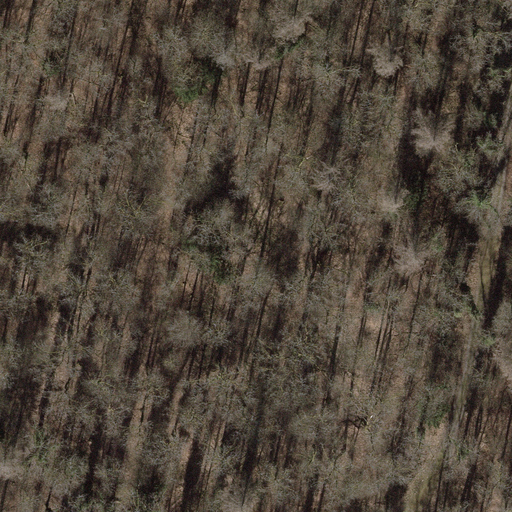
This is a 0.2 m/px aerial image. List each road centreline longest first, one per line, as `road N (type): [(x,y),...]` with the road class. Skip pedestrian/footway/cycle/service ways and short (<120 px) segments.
road 1 (track): [(404,511),(460,417),(511,75)]
road 2 (track): [(0,380),(20,431),(82,511)]
